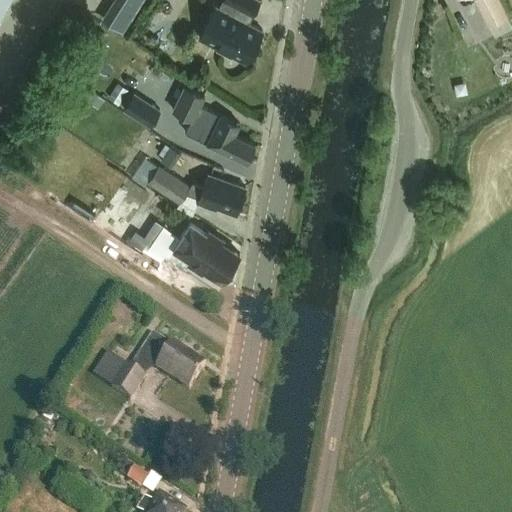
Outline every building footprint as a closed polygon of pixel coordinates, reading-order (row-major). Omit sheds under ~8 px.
[(0,0),(0,17),(9,0),(0,0)] [(114,0),(103,19),(126,33),(145,0),(114,0)] [(252,15),(260,0),(259,0),(224,0),(231,4),(227,12),(216,6),(199,38),(246,63),(263,31),(244,21),(248,13),(252,15)] [(506,17),(497,0),(473,0),(487,27),(489,26),(506,17)] [(119,104),(128,90),(118,84),(110,98),(119,104)] [(246,162),(255,144),(235,134),(240,124),(199,104),(203,96),(183,86),(171,110),(192,119),(185,133),(217,148),(218,152),(225,155),(228,153),(246,162)] [(133,89),(122,106),(148,123),(158,106),(133,89)] [(171,147),(161,162),(173,169),(183,155),(171,147)] [(217,208),(223,211),(236,215),(246,188),(208,174),(203,187),(192,183),(190,187),(158,166),(148,182),(180,203),(186,194),(199,199),(197,204),(213,210),(217,208)] [(109,235),(117,223),(103,215),(95,226),(109,235)] [(159,270),(174,248),(191,259),(188,263),(202,272),(204,270),(222,282),(224,279),(227,278),(230,273),(230,270),(232,266),(235,266),(238,261),(238,258),(240,255),(222,243),(222,242),(221,239),(209,231),(207,235),(190,223),(180,238),(155,222),(145,238),(135,232),(125,248),(159,270)] [(189,392),(205,366),(172,345),(170,346),(153,335),(138,358),(189,392)] [(132,400),(147,378),(126,365),(111,389),(131,402),(132,400)] [(129,480),(143,489),(149,479),(135,471),(129,480)] [(184,511),(159,496),(153,505),(146,500),(137,511),(184,511)]
